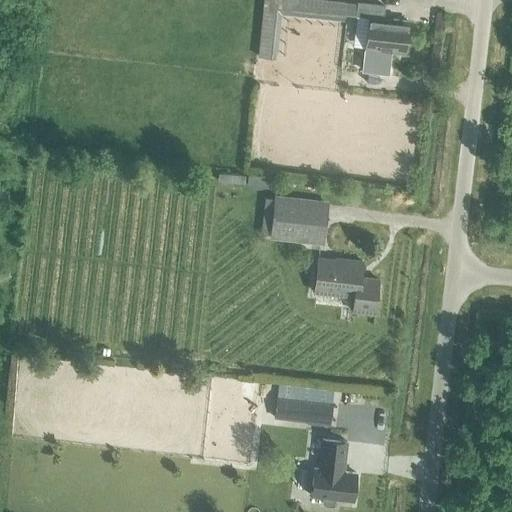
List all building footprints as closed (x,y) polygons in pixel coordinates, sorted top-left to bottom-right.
[(325,0),(263,0),(257,56),(270,58),(276,8),(343,15),(345,2),(325,0)] [(364,49),(404,53),(408,21),(383,18),(384,6),(357,3),(355,16),(368,17),(364,49)] [(218,175),(217,181),(239,183),(244,183),(244,174),(218,173),(218,175)] [(254,175),(253,186),(267,187),(268,176),(254,175)] [(272,235),(320,240),(324,204),(276,199),(272,235)] [(352,310),(374,313),(378,279),(365,278),(365,280),(359,279),(361,261),(343,259),(343,261),(318,258),(314,292),(353,296),(352,310)] [(274,417),(329,423),(332,403),(276,397),(274,417)] [(341,471),(342,465),(344,465),(346,442),(322,439),(318,467),(314,466),(310,495),(323,497),(322,503),(324,505),(332,506),(334,504),(335,498),(352,500),(355,473),(341,471)]
